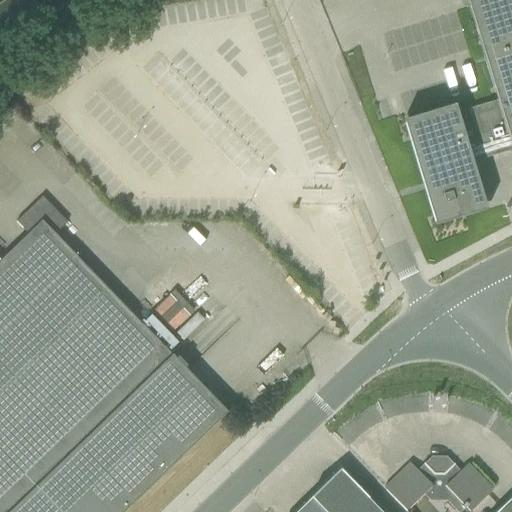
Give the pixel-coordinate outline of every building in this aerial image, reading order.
[(511,153),(511,0),(465,0),(496,101),(454,114),(452,108),(401,123),(433,229),(484,213),(469,164),(511,151),(511,153)] [(54,236),(66,224),(41,198),(15,223),(27,235),(0,261),(0,511),(124,511),(226,414),(54,236)] [(200,322),(176,295),(148,319),(164,338),(166,336),(175,345),(200,322)] [(451,466),(445,459),(431,459),(417,473),(409,464),(383,489),(404,511),(405,511),(422,496),(429,504),(446,504),(454,511),(463,511),(467,509),(469,511),(470,511),(492,491),(467,465),(458,474),(452,467),(453,466),(453,465),(451,466)] [(378,511),(367,500),(368,500),(339,470),(309,500),(297,511),(511,511),(511,497),(496,511),(378,511)]
